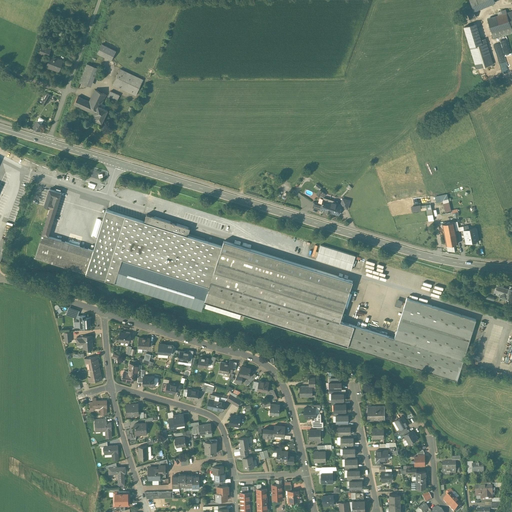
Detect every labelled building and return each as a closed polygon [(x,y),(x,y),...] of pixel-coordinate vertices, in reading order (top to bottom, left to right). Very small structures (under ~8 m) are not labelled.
[(481,7),(478,0),(469,0),(474,10),(481,7)] [(472,9),(466,12),(470,19),(476,17),(472,9)] [(502,14),(487,19),(491,32),(510,26),(506,13),(505,10),(501,11),(502,14)] [(475,23),(464,27),(470,47),(481,43),(480,40),(475,23)] [(510,26),(491,32),(493,38),(511,32),(511,29),(511,26),(510,26)] [(480,40),(481,43),(470,47),(477,69),(493,64),(485,38),(480,40)] [(116,51),(102,44),(97,53),(112,60),(116,51)] [(51,50),(42,46),(39,53),(48,56),(51,50)] [(58,59),(50,56),(46,66),(59,71),(63,61),(58,59)] [(94,66),(87,63),(80,82),(87,85),(94,66)] [(143,80),(120,69),(113,84),(136,95),(143,80)] [(106,94),(95,89),(89,101),(86,109),(94,113),(98,105),(100,106),(106,94)] [(51,95),(44,91),(41,97),(44,98),(41,102),(45,105),(51,95)] [(120,95),(111,91),(108,97),(117,101),(120,95)] [(89,101),(78,96),(74,104),(86,109),(89,101)] [(100,106),(98,105),(94,113),(96,114),(93,119),(102,122),(107,110),(100,106)] [(37,121),(37,120),(33,127),(39,131),(43,125),(41,123),(37,121)] [(309,181),(301,191),(305,194),(312,184),(309,181)] [(312,184),(305,194),(311,198),(319,189),(312,184)] [(222,246),(188,235),(190,228),(147,214),(144,221),(106,209),(94,250),(48,236),(61,193),(49,189),(44,206),(50,208),(35,258),(202,310),(203,307),(239,318),(241,312),(348,345),(348,346),(457,380),(476,319),(407,298),(394,338),(340,321),(353,281),(224,241),(222,246)] [(326,194),(320,189),(316,194),(320,197),(321,195),(323,197),(326,194)] [(437,202),(444,200),(446,211),(452,210),(448,193),(435,196),(437,202)] [(350,201),(343,198),(341,205),(341,206),(347,208),(350,201)] [(335,203),(323,199),(322,204),(320,209),(321,209),(325,210),(325,211),(330,212),(338,214),(341,206),(341,205),(335,203)] [(422,208),(426,207),(429,221),(434,220),(432,203),(421,205),(422,208)] [(454,221),(442,224),(446,245),(458,243),(454,221)] [(464,230),(466,243),(478,240),(476,228),(469,229),(464,230)] [(355,255),(320,244),(316,259),(351,270),(355,255)] [(511,289),(509,288),(509,289),(497,285),(495,291),(501,293),(500,295),(506,297),(507,295),(511,296),(511,289)] [(66,314),(80,319),(80,315),(78,315),(80,310),(68,306),(66,314)] [(85,317),(85,315),(80,315),(80,319),(80,323),(79,323),(79,327),(81,327),(90,326),(90,317),(85,317)] [(130,333),(120,332),(119,341),(124,341),(129,341),(130,333)] [(92,335),(83,336),(83,338),(77,338),(77,343),(83,342),(83,349),(93,348),(92,335)] [(150,339),(146,338),(139,337),(138,347),(149,348),(150,339)] [(168,345),(165,345),(165,344),(159,343),(158,352),(168,353),(168,354),(173,355),(174,352),(171,351),(172,349),(168,348),(168,345)] [(189,352),(180,351),(178,359),(188,361),(188,362),(191,363),(192,356),(189,355),(189,352)] [(97,356),(85,358),(85,359),(86,363),(85,363),(86,363),(90,362),(91,369),(100,367),(99,367),(97,356)] [(209,358),(199,357),(198,365),(207,366),(208,363),(210,363),(212,359),(209,358)] [(230,363),(221,362),(219,371),(219,373),(223,373),(223,375),(229,377),(230,377),(230,373),(231,371),(232,372),(233,367),(234,362),(230,361),(230,363)] [(135,364),(130,363),(128,373),(124,372),(122,380),(133,382),(135,369),(134,369),(135,364)] [(250,368),(246,367),(241,366),(240,372),(240,375),(242,375),(249,376),(250,373),(250,368)] [(100,367),(91,369),(92,376),(88,377),(89,377),(89,381),(89,382),(102,379),(99,368),(100,368),(100,367)] [(252,375),(248,380),(250,382),(257,375),(254,373),(252,375)] [(154,376),(141,376),(141,380),(141,381),(143,381),(143,384),(150,384),(150,386),(154,386),(154,385),(154,378),(154,376)] [(264,381),(261,381),(261,380),(259,380),(259,382),(257,389),(258,389),(263,390),(264,390),(267,390),(267,391),(267,389),(269,382),(264,381)] [(176,385),(163,382),(161,391),(166,392),(175,394),(176,389),(177,390),(179,384),(176,384),(176,385)] [(309,386),(300,386),(300,396),(312,396),(312,390),(312,386),(309,386)] [(199,391),(188,389),(186,398),(191,399),(197,399),(197,400),(198,400),(199,391)] [(273,389),(267,389),(267,391),(266,393),(268,400),(277,398),(273,389)] [(373,392),(367,393),(369,402),(375,401),(373,392)] [(219,396),(210,394),(209,398),(210,399),(208,406),(212,407),(212,408),(223,411),(225,401),(218,400),(219,396)] [(236,397),(230,394),(226,399),(232,403),(236,397)] [(241,401),(236,397),(232,403),(238,406),(241,401)] [(106,400),(96,400),(96,403),(93,404),(93,408),(101,408),(101,414),(106,414),(106,407),(107,407),(106,400)] [(138,403),(126,404),(126,416),(139,415),(138,403)] [(280,405),(271,404),(270,411),(275,412),(275,413),(279,414),(280,405)] [(384,406),(367,406),(368,420),(385,420),(384,406)] [(311,408),(304,408),(304,418),(316,418),(316,413),(316,407),(311,408)] [(321,421),(321,413),(316,413),(316,418),(316,419),(312,419),(312,427),(316,426),(323,426),(323,421),(321,421)] [(183,414),(173,415),(174,417),(172,417),(173,424),(169,424),(170,429),(176,429),(175,425),(185,424),(183,414)] [(240,417),(230,415),(229,424),(235,425),(235,424),(239,425),(240,417)] [(403,416),(395,421),(399,429),(400,429),(405,426),(408,425),(403,416)] [(107,422),(101,423),(100,419),(97,419),(95,420),(95,429),(101,428),(101,430),(106,430),(106,438),(111,437),(111,430),(112,430),(111,422),(107,422)] [(199,421),(190,423),(192,434),(200,433),(199,425),(199,421)] [(146,423),(135,423),(135,433),(141,433),(141,434),(146,434),(146,423)] [(199,425),(200,433),(200,434),(212,432),(211,423),(199,425)] [(285,426),(274,425),(274,429),(274,434),(284,435),(285,426)] [(383,428),(372,428),(372,438),(384,438),(383,428)] [(317,429),(309,430),(309,439),(316,439),(321,439),(320,429),(317,429)] [(410,432),(404,435),(405,436),(409,444),(417,439),(412,430),(410,432)] [(184,437),(175,438),(176,447),(177,447),(177,446),(186,445),(185,441),(187,441),(187,436),(185,437),(185,436),(184,436),(184,437)] [(247,437),(239,438),(241,448),(247,447),(249,447),(247,437)] [(210,439),(210,441),(205,441),(205,453),(209,453),(216,453),(216,447),(217,447),(217,439),(210,439)] [(107,446),(104,446),(105,453),(113,453),(113,459),(119,459),(118,453),(118,445),(107,446)] [(148,446),(138,446),(139,459),(148,459),(148,446)] [(284,451),(282,451),(282,449),(273,448),(273,452),(277,452),(276,459),(287,460),(288,451),(284,451)] [(388,450),(376,451),(376,460),(377,460),(377,464),(383,464),(383,460),(388,460),(388,450)] [(325,451),(314,451),(314,461),(326,461),(325,451)] [(418,455),(418,456),(415,456),(415,465),(424,465),(424,455),(423,455),(418,455)] [(248,456),(242,457),(243,458),(244,468),(254,467),(252,456),(248,456)] [(167,459),(159,461),(159,464),(165,464),(165,469),(168,469),(168,465),(167,459)] [(456,474),(455,462),(442,463),(442,474),(456,474)] [(472,465),(472,474),(483,474),(483,472),(483,465),(472,465)] [(117,467),(109,467),(109,468),(109,473),(118,473),(119,484),(124,484),(124,472),(125,472),(125,467),(117,467)] [(159,467),(149,467),(149,473),(148,473),(147,474),(147,476),(148,477),(149,477),(149,479),(160,479),(160,472),(160,467),(159,467)] [(425,471),(416,471),(416,481),(416,482),(425,482),(425,471)] [(386,472),(381,472),(381,481),(392,481),(391,472),(386,472)] [(332,473),(321,473),(321,483),(333,482),(333,473),(332,473)] [(486,487),(475,487),(475,496),(481,496),(486,496),(486,487)] [(492,487),(486,487),(486,496),(481,496),(481,500),(492,500),(492,487)] [(257,489),(257,492),(257,501),(266,500),(266,488),(257,489)] [(282,491),(272,491),(273,500),(282,499),(282,491)] [(294,492),(294,491),(289,491),(289,499),(292,501),(298,501),(298,497),(299,497),(299,494),(298,494),(298,492),(294,492)] [(241,501),(250,501),(249,492),(248,492),(242,492),(240,492),(241,501)] [(425,502),(432,499),(429,492),(423,495),(425,502)] [(448,496),(443,500),(454,511),(462,505),(451,493),(448,496)] [(389,494),(389,506),(400,506),(400,495),(400,494),(397,494),(389,494)] [(333,495),(322,496),(323,505),(334,504),(333,495)] [(266,511),(266,500),(257,501),(257,511),(266,511)] [(250,501),(241,501),(241,511),(247,511),(250,511),(250,501)] [(354,511),(365,511),(365,501),(352,501),(352,511),(354,511)]
